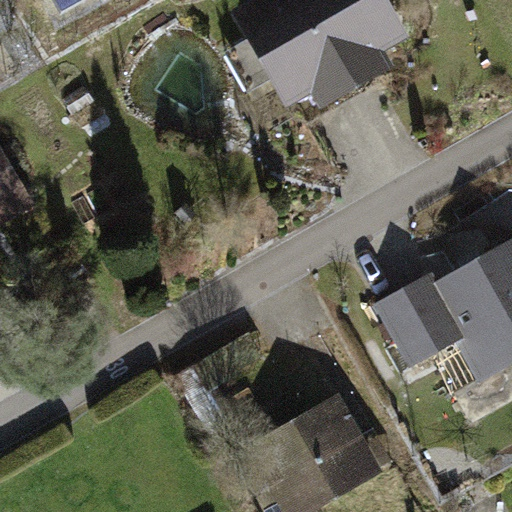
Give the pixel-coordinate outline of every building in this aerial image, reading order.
[(381,0),(273,0),(245,17),(295,103),(317,90),(326,106),(383,73),(377,62),(407,45),(381,0)] [(0,218),(26,204),(0,158),(0,218)] [(511,367),(511,234),(377,307),(411,372),(465,343),(486,381),(511,367)] [(242,334),(160,383),(196,442),(251,410),(230,375),(257,358),(242,334)] [(331,403),(237,459),(269,511),(326,511),(378,480),(331,403)]
